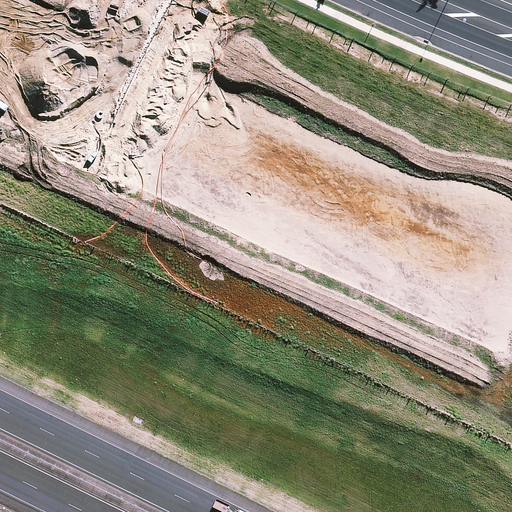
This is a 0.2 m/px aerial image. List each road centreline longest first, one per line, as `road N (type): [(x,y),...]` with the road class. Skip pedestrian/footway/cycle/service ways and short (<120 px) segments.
road 1 (residential): [(450,250),(361,225),(108,108)]
road 2 (motorway): [(0,412),(200,511)]
